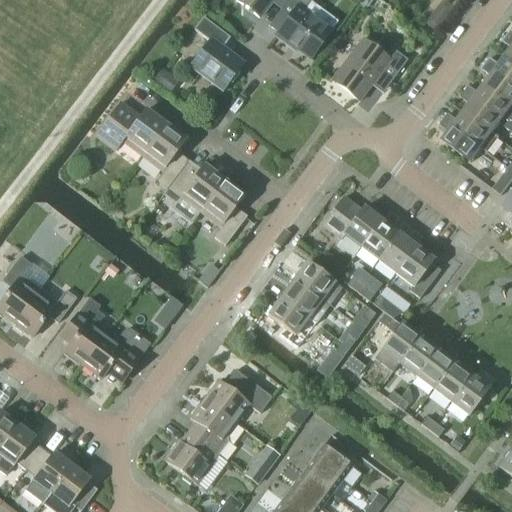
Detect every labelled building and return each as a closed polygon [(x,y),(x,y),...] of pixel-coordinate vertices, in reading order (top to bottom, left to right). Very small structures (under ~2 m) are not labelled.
[(238,0),(236,3),(259,20),(273,0),(283,0),(287,3),(288,0),(238,0)] [(303,14),(313,0),(288,0),(287,3),(280,12),(289,19),(275,38),(288,49),(290,47),(309,61),(330,34),(303,14)] [(221,51),(229,40),(203,20),(193,32),(209,44),(190,68),(222,92),(241,66),(221,51)] [(511,40),(507,37),(502,43),(511,51),(506,58),(511,62),(511,40)] [(395,54),(389,63),(361,42),(331,83),(359,104),(379,77),(390,85),(406,62),(395,54)] [(511,62),(506,58),(499,67),(490,60),(486,65),(511,84),(511,62)] [(511,84),(486,65),(481,71),(491,79),(485,86),(511,106),(511,84)] [(511,123),(505,118),(511,108),(511,106),(485,86),(479,95),(469,88),(465,92),(504,121),(500,126),(511,133),(511,131),(511,123)] [(500,125),(500,126),(504,121),(465,92),(460,99),(470,106),(464,115),(492,136),(492,135),(500,125)] [(139,120),(131,115),(119,106),(94,139),(114,154),(121,144),(141,159),(165,127),(145,112),(139,120)] [(498,140),(492,135),(492,136),(464,115),(458,123),(448,115),(444,121),(483,149),(481,151),(487,155),(498,140)] [(480,154),(481,151),(483,149),(444,121),(439,127),(449,134),(442,143),(471,164),(479,153),(480,154)] [(183,171),(188,163),(176,154),(185,142),(165,127),(141,159),(163,175),(154,187),(164,195),(182,171),(183,171)] [(191,226),(198,216),(223,183),(203,168),(194,180),(183,171),(182,171),(164,195),(175,203),(169,210),(191,226)] [(504,194),(511,183),(511,178),(506,174),(495,188),(504,194)] [(220,232),(214,240),(224,248),(246,219),(234,210),(244,198),(223,183),(198,216),(220,232)] [(510,229),(511,227),(511,197),(503,209),(511,215),(505,225),(510,229)] [(360,250),(383,219),(374,213),(371,217),(363,210),(360,214),(342,200),(322,228),(340,242),(343,238),(360,250)] [(390,230),(392,226),(383,219),(360,250),(378,263),(398,236),(390,230)] [(409,239),(406,242),(398,236),(378,263),(395,276),(418,245),(409,239)] [(424,256),(427,252),(418,245),(395,276),(412,289),(408,293),(419,301),(440,273),(430,266),(433,262),(424,256)] [(21,279),(30,267),(20,259),(1,284),(11,291),(0,305),(0,316),(13,326),(39,292),(21,279)] [(320,303),(333,285),(306,265),(296,278),(295,277),(292,281),(320,303)] [(355,294),(361,286),(352,279),(346,287),(355,294)] [(307,320),(320,303),(292,281),(288,286),(290,287),(280,300),(279,298),(279,299),(307,320)] [(361,286),(355,294),(363,300),(368,304),(374,296),(369,292),(361,286)] [(57,326),(75,301),(65,293),(56,305),(39,292),(13,326),(14,328),(14,330),(21,335),(23,334),(31,340),(47,319),(57,326)] [(392,321),(402,315),(378,298),(372,306),(392,321)] [(294,338),(307,320),(279,299),(275,303),(277,304),(267,318),(294,338)] [(173,320),(182,309),(171,300),(162,312),(173,320)] [(70,326),(58,341),(68,348),(63,355),(82,368),(108,334),(97,326),(103,318),(96,313),(99,309),(89,301),(70,326)] [(368,325),(375,316),(367,310),(361,319),(368,325)] [(399,327),(391,321),(383,315),(377,324),(393,336),(380,353),(398,366),(419,337),(415,334),(414,336),(401,326),(399,327)] [(149,347),(134,335),(129,332),(123,333),(117,340),(108,334),(82,368),(100,382),(105,375),(119,386),(149,347)] [(349,351),(355,343),(347,337),(341,346),(349,351)] [(415,379),(436,352),(422,342),(424,341),(419,337),(398,366),(415,379)] [(342,360),(349,351),(341,346),(335,354),(342,360)] [(433,392),(454,363),(450,360),(449,362),(436,352),(415,379),(433,392)] [(364,369),(351,359),(343,369),(357,379),(364,369)] [(470,378),(457,368),(458,367),(454,363),(433,392),(450,405),(470,378)] [(259,416),(271,400),(235,373),(223,388),(217,384),(203,402),(235,426),(249,408),(259,416)] [(470,378),(450,405),(468,418),(488,391),(474,381),(475,380),(471,376),(470,378)] [(394,407),(400,400),(391,393),(385,401),(394,407)] [(402,414),(408,406),(400,400),(394,407),(402,414)] [(235,426),(203,402),(189,421),(195,425),(187,435),(217,458),(228,444),(227,438),(235,426)] [(0,448),(15,429),(0,418),(0,448)] [(428,433),(434,426),(425,419),(420,427),(428,433)] [(437,440),(443,432),(434,426),(428,433),(437,440)] [(25,473),(41,451),(31,444),(32,442),(15,429),(0,448),(0,475),(5,479),(15,465),(25,473)] [(195,487),(217,458),(187,435),(180,446),(178,444),(164,463),(183,478),(181,481),(189,487),(192,484),(195,487)] [(341,483),(351,468),(322,447),(312,461),(341,483)] [(42,507),(69,470),(52,457),(51,458),(41,451),(25,473),(34,480),(24,494),(42,507)] [(511,451),(499,470),(511,479),(511,451)] [(331,496),(341,483),(312,461),(302,475),(331,496)] [(265,474),(257,469),(249,480),(256,486),(265,474)] [(72,511),(74,510),(76,511),(81,511),(96,493),(86,485),(87,484),(69,470),(42,507),(47,511),(72,511)] [(321,510),(331,496),(302,475),(292,489),(321,510)] [(295,511),(319,511),(321,510),(292,489),(282,502),(295,511)] [(380,511),(386,503),(377,496),(371,505),(380,511)] [(295,511),(282,502),(274,511),(295,511)]
